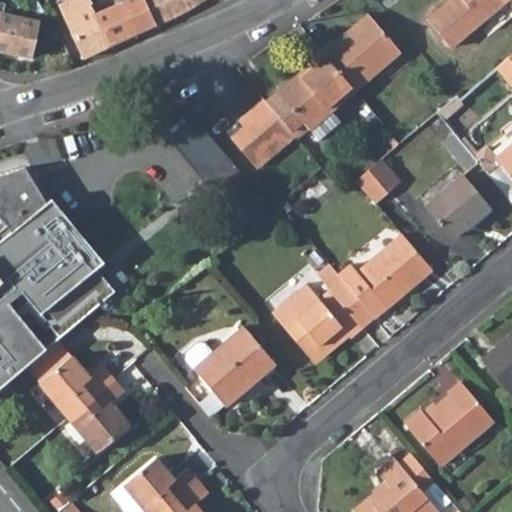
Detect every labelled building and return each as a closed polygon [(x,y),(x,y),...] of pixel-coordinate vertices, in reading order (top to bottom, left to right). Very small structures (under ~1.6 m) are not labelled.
[(68,51),(73,60),(107,45),(91,16),(87,7),(89,5),(86,0),(62,0),(52,6),(74,48),(68,51)] [(118,0),(120,2),(91,16),(107,45),(154,24),(141,0),(118,0)] [(141,0),(154,24),(178,12),(171,0),(141,0)] [(171,0),(178,12),(199,0),(171,0)] [(504,0),(448,0),(426,19),(449,47),(504,0)] [(0,12),(0,49),(30,56),(38,20),(0,12)] [(330,38),(319,48),(353,88),(398,50),(367,14),(333,42),(330,38)] [(353,88),(319,48),(306,58),(309,61),(264,100),(290,131),(302,120),(308,126),(353,88)] [(511,66),(505,59),(494,69),(511,89),(511,66)] [(251,117),(242,125),(231,135),(255,166),(293,134),(290,131),(264,100),(262,99),(247,112),(251,117)] [(170,141),(205,182),(231,161),(195,119),(170,141)] [(511,141),(492,159),(511,181),(511,141)] [(231,161),(205,182),(222,201),(247,180),(231,161)] [(376,161),(364,170),(384,194),(385,194),(395,185),(376,161)] [(0,386),(23,367),(55,340),(112,291),(93,268),(42,204),(34,211),(29,205),(42,195),(24,167),(0,174),(0,386)] [(364,170),(353,180),(374,204),(384,194),(364,170)] [(460,175),(422,207),(450,239),(488,207),(460,175)] [(50,198),(42,204),(93,268),(101,262),(50,198)] [(335,277),(371,320),(428,271),(398,235),(353,274),(347,267),(335,277)] [(269,317),(309,363),(321,352),(317,347),(338,329),(346,338),(348,340),(371,320),(335,277),(327,268),(314,280),(324,292),(315,300),(303,287),(269,317)] [(240,329),(191,372),(222,407),(271,364),(240,329)] [(511,388),(511,330),(478,360),(506,394),(511,388)] [(55,340),(23,367),(28,373),(41,364),(49,372),(68,357),(55,340)] [(41,364),(28,373),(65,418),(110,381),(100,369),(87,380),(68,357),(49,372),(41,364)] [(110,381),(65,418),(93,452),(125,425),(107,404),(120,393),(110,381)] [(418,411),(400,426),(436,468),(488,423),(456,385),(444,395),(445,398),(431,410),(433,413),(425,420),(418,411)] [(372,497),(355,511),(432,511),(419,495),(433,482),(408,454),(375,480),(387,495),(378,503),(372,497)] [(119,485),(141,511),(155,511),(193,481),(184,469),(170,480),(151,458),(119,485)] [(193,481),(155,511),(196,511),(191,505),(204,493),(193,481)] [(141,511),(119,485),(108,494),(122,511),(141,511)]
